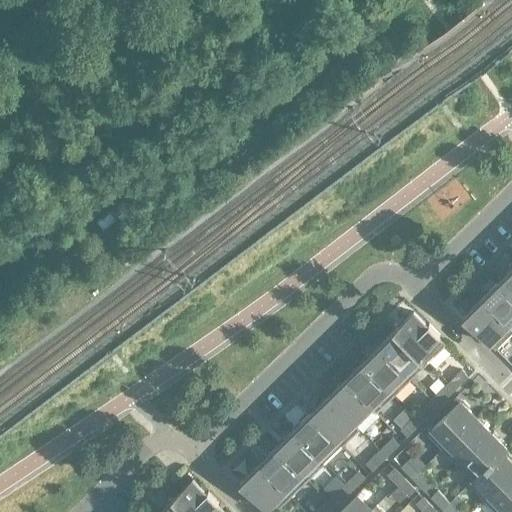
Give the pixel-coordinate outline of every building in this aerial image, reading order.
[(97,220),(103,229),(116,219),(110,211),(97,220)] [(511,267),(498,281),(511,295),(511,267)] [(511,295),(498,281),(481,298),(511,329),(511,327),(509,325),(511,321),(511,295)] [(511,331),(511,329),(481,298),(463,316),(495,348),(511,331)] [(413,311),(395,329),(427,361),(445,344),(438,336),(439,334),(429,324),(427,325),(413,311)] [(427,361),(395,329),(378,346),(410,378),(427,361)] [(410,378),(378,346),(361,362),(393,395),(410,378)] [(393,395),(361,362),(344,379),(376,412),(393,395)] [(461,369),(448,382),(454,389),(467,376),(461,369)] [(379,415),(376,412),(344,379),(326,396),(358,429),(361,432),(379,415)] [(454,389),(448,382),(435,395),(441,402),(454,389)] [(358,429),(326,396),(309,413),(341,446),(358,429)] [(427,433),(443,449),(475,417),(459,401),(427,433)] [(427,403),(413,416),(420,422),(433,410),(427,403)] [(341,446),(309,413),(292,430),(324,463),(341,446)] [(420,422),(413,416),(400,429),(407,435),(420,422)] [(490,432),(475,417),(443,449),(458,464),(490,432)] [(324,463),(292,430),(275,447),(307,479),(324,463)] [(505,448),(490,432),(458,464),(472,479),(467,483),(468,484),(505,448)] [(392,437),(379,450),(385,456),(398,444),(392,437)] [(307,479),(275,447),(258,464),(290,496),(307,479)] [(506,449),(505,448),(468,484),(484,499),(511,471),(511,462),(502,453),(506,449)] [(385,456),(379,450),(366,463),(372,469),(385,456)] [(407,459),(401,466),(413,478),(419,472),(407,459)] [(273,511),(290,496),(258,464),(240,481),(270,511),(273,511)] [(404,478),(394,467),(387,474),(398,485),(404,478)] [(358,470),(344,483),(351,490),(364,477),(358,470)] [(501,511),(511,501),(511,471),(484,499),(496,511),(501,511)] [(431,484),(419,472),(413,478),(425,490),(431,484)] [(415,489),(404,478),(398,485),(408,495),(415,489)] [(192,479),(174,496),(189,511),(223,511),(224,511),(217,504),(218,502),(208,491),(206,493),(192,479)] [(351,490),(344,483),(331,496),(338,503),(351,490)] [(438,490),(431,497),(443,509),(450,502),(438,490)] [(338,511),(369,511),(372,510),(357,494),(338,511)] [(189,511),(174,496),(158,511),(189,511)] [(427,511),(433,507),(422,496),(416,503),(424,511),(427,511)] [(511,511),(511,501),(501,511),(511,511)] [(458,511),(450,502),(443,509),(445,511),(458,511)]
